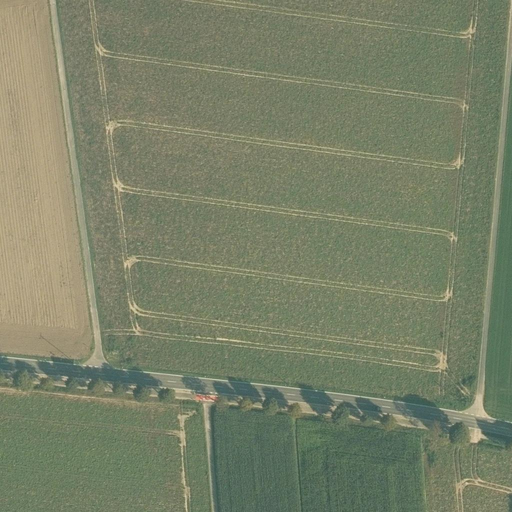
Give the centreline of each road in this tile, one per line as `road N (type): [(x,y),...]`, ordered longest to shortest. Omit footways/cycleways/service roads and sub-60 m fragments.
road 1 (unclassified): [(511,14),(475,422)]
road 2 (tertiary): [(475,422),(101,373)]
road 3 (unclassified): [(101,373),(53,0)]
road 4 (track): [(204,383),(215,511)]
